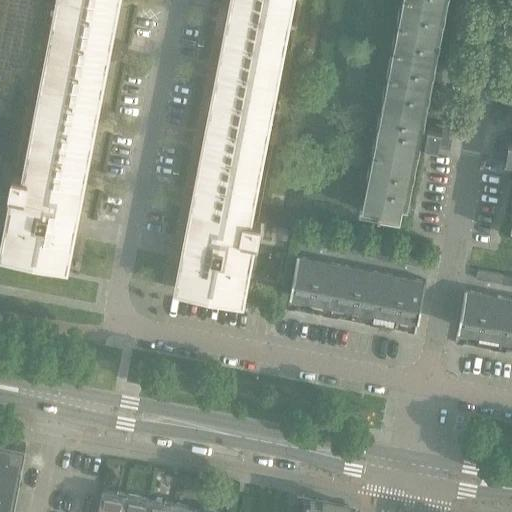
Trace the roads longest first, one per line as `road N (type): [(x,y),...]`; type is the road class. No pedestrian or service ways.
road 1 (residential): [(426,390),(117,324),(174,0)]
road 2 (residential): [(426,390),(500,0)]
road 3 (tertiary): [(412,458),(60,390)]
road 4 (tertiary): [(57,410),(284,452),(407,485)]
